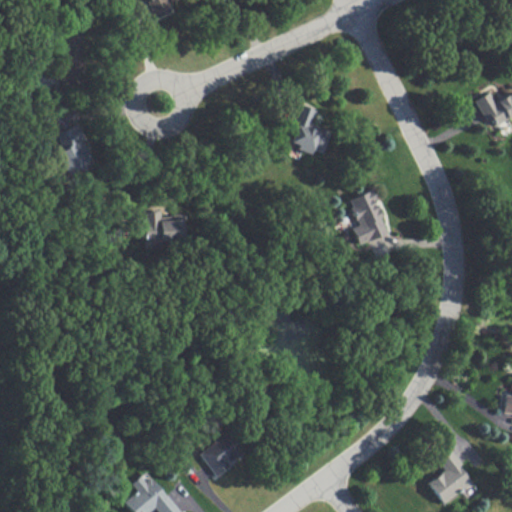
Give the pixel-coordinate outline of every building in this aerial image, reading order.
[(144,0),(152,17),(169,10),(165,0),(144,0)] [(471,100),(483,120),(487,118),(493,126),(511,114),(511,89),(492,102),(485,92),(471,100)] [(320,152),(327,130),(307,124),(312,109),(295,104),(289,123),(293,124),(286,145),(308,152),(309,149),(320,152)] [(52,153),(64,175),(91,162),(72,124),(52,134),(60,149),(52,153)] [(345,199),(355,225),(348,228),(355,244),(385,233),(368,190),(345,199)] [(179,216),(157,217),(157,210),(140,211),(141,248),(156,247),(155,241),(180,240),(179,216)] [(499,411),(511,412),(511,372),(509,395),(501,394),(499,411)] [(208,473),(238,455),(225,433),(195,451),(208,473)] [(433,460),(440,470),(424,482),(439,503),(469,482),(447,451),(433,460)] [(120,502),(128,511),(147,511),(152,509),(154,511),(176,511),(148,476),(141,481),(136,475),(127,483),(133,491),(120,502)]
